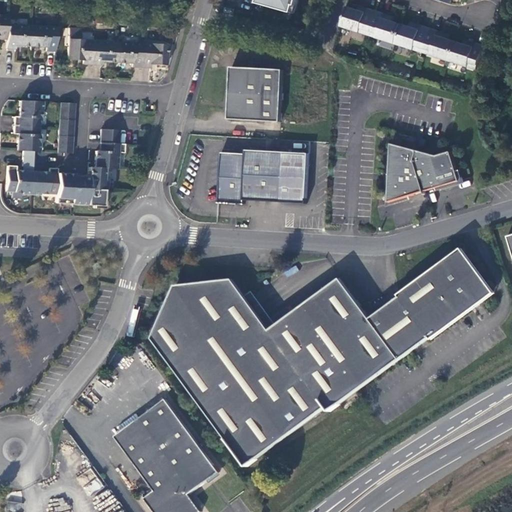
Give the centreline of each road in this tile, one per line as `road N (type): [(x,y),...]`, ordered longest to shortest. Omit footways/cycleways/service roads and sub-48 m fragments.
road 1 (unclassified): [(511,203),(385,241),(194,235),(170,227)]
road 2 (unclassified): [(141,246),(114,323),(32,436)]
road 3 (primary): [(511,389),(330,511)]
road 4 (primary): [(363,511),(427,463),(511,418)]
road 5 (residential): [(203,9),(325,39),(340,0)]
road 6 (unclassified): [(126,226),(0,224)]
